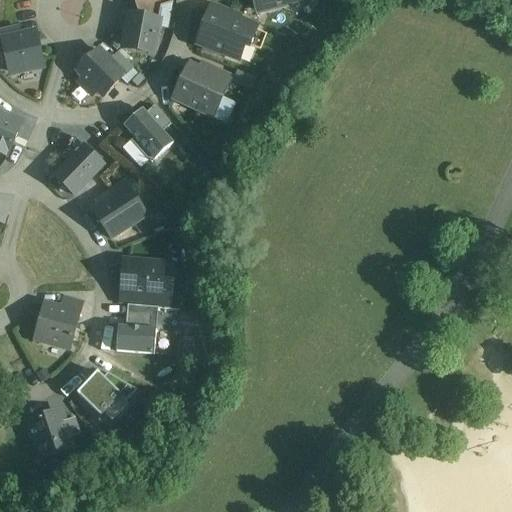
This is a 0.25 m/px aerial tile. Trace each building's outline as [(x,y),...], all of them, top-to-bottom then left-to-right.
[(171,0),(143,0),(134,3),(138,14),(161,7),(161,8),(173,5),(171,0)] [(302,0),(254,0),(257,11),(303,1),(302,0)] [(257,24),(207,6),(194,42),(244,60),(257,24)] [(138,14),(129,17),(125,43),(132,51),(153,55),(161,8),(161,7),(138,14)] [(37,29),(3,37),(12,76),(45,69),(37,29)] [(102,47),(77,71),(104,99),(129,75),(102,47)] [(213,79),(189,68),(174,99),(198,110),(197,112),(213,119),(222,100),(220,99),(229,78),(216,72),(213,79)] [(171,126),(154,107),(146,115),(162,133),(171,126)] [(143,111),(124,127),(135,139),(155,162),(173,146),(173,145),(162,133),(146,115),(143,111)] [(21,126),(0,117),(1,115),(0,114),(0,154),(7,158),(21,126)] [(155,162),(135,139),(131,142),(151,165),(155,162)] [(56,175),(77,197),(112,163),(91,141),(56,175)] [(92,211),(112,243),(150,218),(130,186),(92,211)] [(166,259),(125,257),(123,303),(164,305),(166,259)] [(63,311),(45,306),(38,332),(47,334),(45,344),(66,349),(68,340),(72,341),(81,305),(65,301),(63,311)] [(152,309),(127,306),(126,319),(129,319),(150,321),(152,309)] [(150,321),(129,319),(128,329),(150,330),(150,321)] [(128,329),(119,328),(116,353),(154,356),(157,331),(150,330),(128,329)] [(98,373),(77,395),(101,416),(120,397),(121,395),(103,379),(98,373)] [(136,391),(108,374),(103,379),(121,395),(120,397),(126,402),(136,391)] [(64,406),(23,419),(39,469),(80,456),(64,406)]
